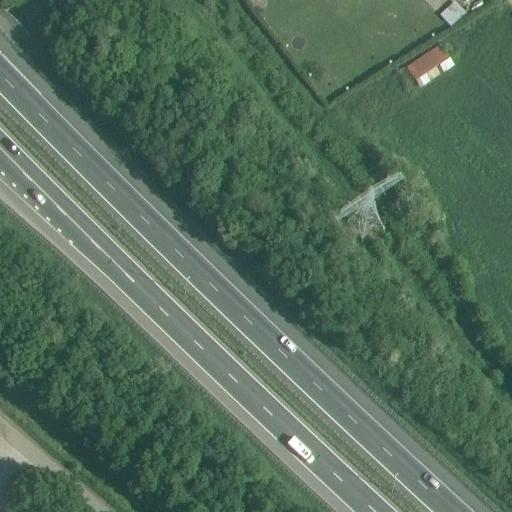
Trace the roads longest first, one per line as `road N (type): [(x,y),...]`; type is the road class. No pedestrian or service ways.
road 1 (motorway): [(451,511),(0,76)]
road 2 (motorway): [(0,147),(377,511)]
road 3 (unclassified): [(97,511),(0,428)]
